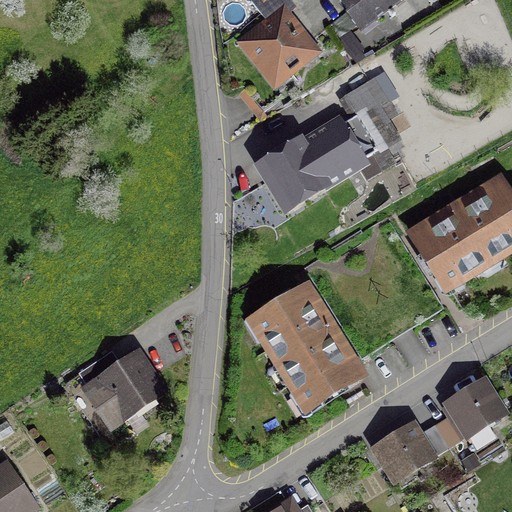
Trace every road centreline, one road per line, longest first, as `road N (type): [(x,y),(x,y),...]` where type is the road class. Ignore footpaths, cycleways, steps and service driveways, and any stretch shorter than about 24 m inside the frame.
road 1 (unclassified): [(187,486),(211,171),(195,0)]
road 2 (residential): [(196,511),(511,328)]
